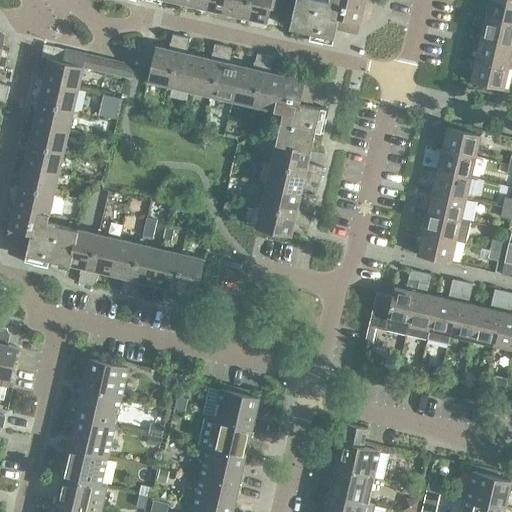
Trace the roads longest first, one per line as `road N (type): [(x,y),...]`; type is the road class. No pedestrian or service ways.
road 1 (residential): [(402,76),(155,20),(94,30),(69,0)]
road 2 (residential): [(335,286),(349,268),(402,76)]
road 3 (residential): [(511,445),(306,393)]
road 4 (residential): [(23,511),(64,319)]
road 5 (residential): [(0,180),(38,7)]
road 6 (residential): [(233,356),(64,319)]
road 7 (residential): [(281,511),(306,393)]
